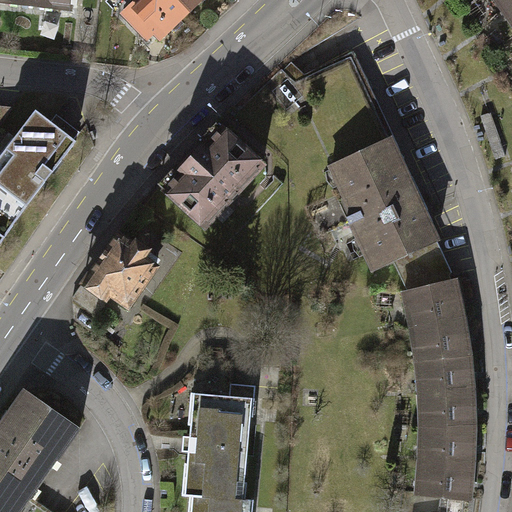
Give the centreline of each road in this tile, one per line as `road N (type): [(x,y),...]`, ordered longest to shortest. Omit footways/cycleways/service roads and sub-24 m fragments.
road 1 (residential): [(489,511),(498,368),(488,264),(434,89),(388,0)]
road 2 (tertiary): [(159,125),(121,168),(11,333)]
road 3 (residential): [(11,333),(95,393),(117,424),(131,457),(131,511)]
road 4 (tertiary): [(294,0),(159,125)]
road 5 (residential): [(159,125),(90,81),(0,70)]
